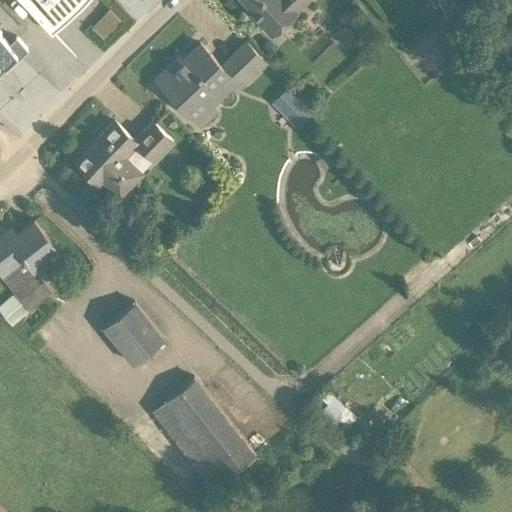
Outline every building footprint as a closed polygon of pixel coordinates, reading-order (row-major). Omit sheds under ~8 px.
[(20,0),(42,22),(48,28),(50,25),(51,26),(78,0),(20,0)] [(306,0),(242,0),(252,11),(250,13),(271,35),(296,11),(296,10),(306,0)] [(437,0),(448,12),(456,5),(452,0),(437,0)] [(0,67),(3,70),(5,68),(24,51),(25,50),(26,50),(27,49),(17,37),(9,44),(0,34),(0,67)] [(244,82),(265,62),(246,42),(221,65),(200,43),(174,68),(170,64),(156,78),(196,120),(211,106),(200,96),(230,67),(244,82)] [(287,86),(271,101),(297,127),(312,111),(287,86)] [(134,140),(115,120),(92,143),(98,149),(93,155),(91,153),(79,164),(98,183),(102,179),(119,196),(142,173),(125,156),(137,143),(154,160),(173,141),(152,121),(134,140)] [(0,234),(0,272),(15,292),(20,297),(43,279),(35,269),(58,251),(33,220),(9,239),(4,232),(0,234)] [(30,309),(20,297),(15,292),(0,305),(0,307),(13,323),(30,309)] [(133,363),(164,338),(135,301),(103,325),(133,363)] [(213,488),(256,454),(194,376),(152,410),(213,488)] [(332,418),(342,407),(333,399),(323,410),(332,418)]
